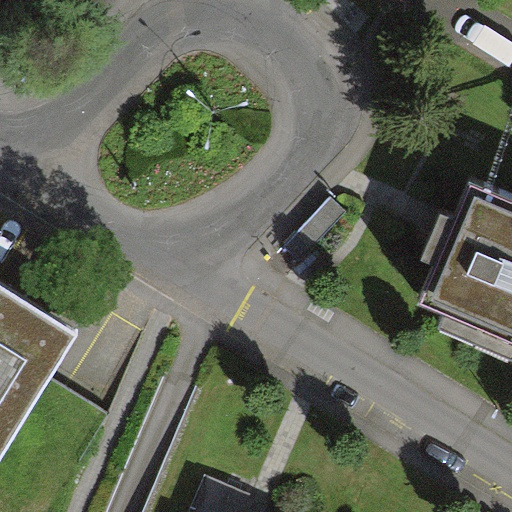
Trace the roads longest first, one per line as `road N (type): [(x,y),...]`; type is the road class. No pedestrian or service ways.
road 1 (residential): [(511,469),(29,177)]
road 2 (residential): [(29,177),(146,33),(192,0)]
